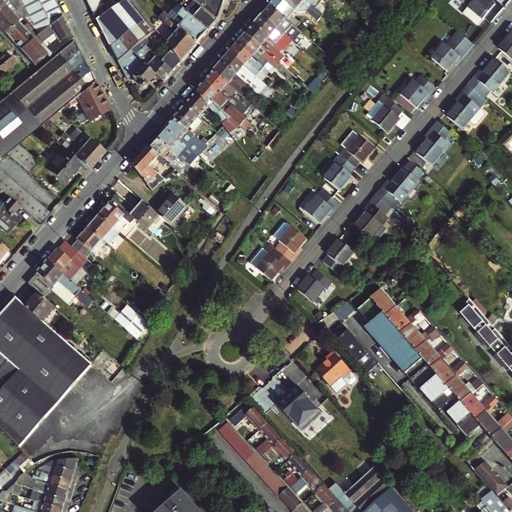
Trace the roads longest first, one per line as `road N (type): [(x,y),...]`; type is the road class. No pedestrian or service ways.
road 1 (residential): [(511,14),(242,336)]
road 2 (residential): [(0,295),(137,134)]
road 3 (residential): [(137,134),(255,0)]
road 4 (residential): [(137,134),(69,0)]
